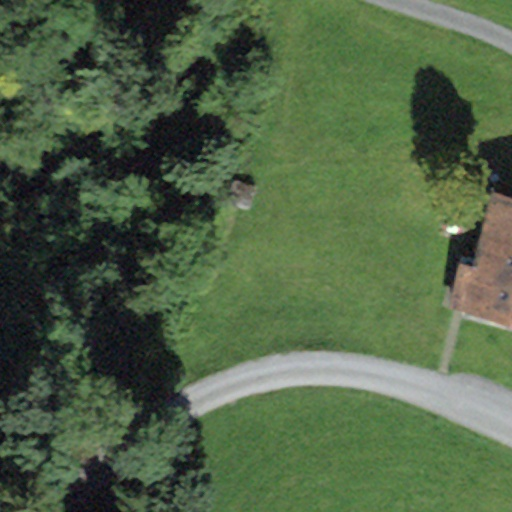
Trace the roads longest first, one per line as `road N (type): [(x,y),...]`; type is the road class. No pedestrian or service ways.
road 1 (unclassified): [(511,429),(451,399),(307,372),(199,404),(39,511)]
road 2 (track): [(511,44),(396,0)]
